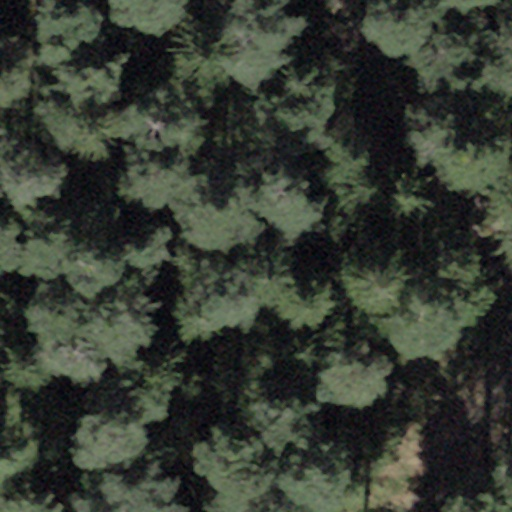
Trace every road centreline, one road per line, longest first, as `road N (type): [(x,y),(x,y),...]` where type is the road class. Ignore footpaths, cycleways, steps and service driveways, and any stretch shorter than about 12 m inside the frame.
road 1 (track): [(511,288),(501,260),(320,0)]
road 2 (track): [(511,375),(420,511)]
